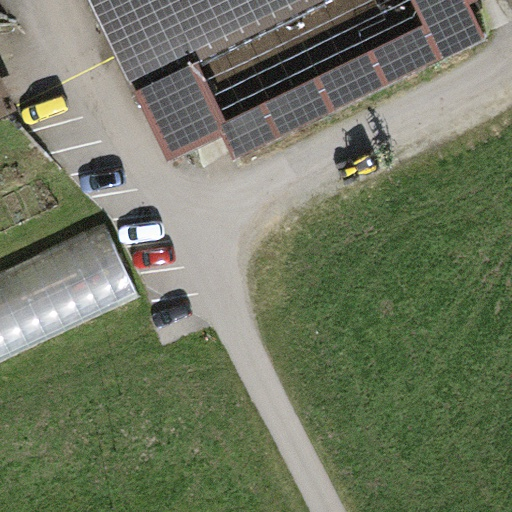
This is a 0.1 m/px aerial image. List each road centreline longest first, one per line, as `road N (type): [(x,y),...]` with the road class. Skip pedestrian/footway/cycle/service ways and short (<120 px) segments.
road 1 (track): [(60,0),(328,511)]
road 2 (track): [(178,222),(511,55)]
